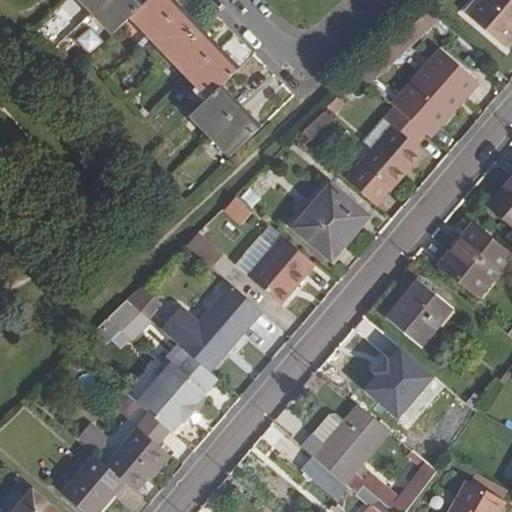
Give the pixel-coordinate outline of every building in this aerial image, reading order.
[(133,16),(152,37),(172,58),(191,78),(210,98),(192,115),(212,135),(231,156),(260,129),(240,108),(221,88),(238,71),(219,51),(199,31),(178,9),(169,0),(149,0),(142,7),(135,0),(82,0),(94,12),(114,34),(133,16)] [(511,0),(478,0),(466,15),(504,47),(511,37),(511,0)] [(438,22),(428,10),(397,41),(407,51),(438,22)] [(397,41),(371,65),(381,75),(407,51),(397,41)] [(425,79),(421,75),(401,97),(430,122),(441,111),(447,116),(464,96),(477,82),(444,52),(431,67),(434,69),(425,79)] [(401,97),(393,104),(397,107),(423,130),(430,122),(401,97)] [(423,151),(417,145),(428,134),(423,130),(397,107),(386,119),(394,126),(372,150),(361,163),(391,188),(423,151)] [(362,141),(372,150),(394,126),(386,119),(384,117),(362,141)] [(348,163),(339,174),(359,191),(368,180),(348,163)] [(511,180),(491,204),(511,222),(511,180)] [(370,215),(332,183),(293,228),(332,261),(370,215)] [(235,205),(224,216),(235,228),(247,217),(235,205)] [(511,255),(511,252),(474,223),(439,268),(479,299),(511,255)] [(220,258),(196,234),(183,247),(209,270),(220,258)] [(245,279),(277,307),(312,267),(280,239),(245,279)] [(453,308),(420,280),(388,318),(422,346),(453,308)] [(157,302),(140,287),(126,302),(144,318),(157,302)] [(181,347),(182,345),(205,365),(216,353),(222,358),(260,314),(231,289),(202,323),(181,305),(160,329),(181,347)] [(144,318),(126,302),(113,314),(136,336),(150,323),(148,321),(144,318)] [(161,306),(157,302),(144,318),(148,321),(161,306)] [(131,341),(136,336),(113,314),(95,331),(107,343),(110,339),(121,349),(130,340),(131,341)] [(388,358),(384,363),(425,398),(441,380),(381,329),(369,342),(379,350),(388,358)] [(379,350),(375,355),(384,363),(388,358),(379,350)] [(171,363),(137,403),(140,406),(147,412),(170,431),(171,432),(182,420),(183,422),(197,407),(195,405),(206,393),(216,380),(182,351),(171,363)] [(222,358),(216,353),(205,365),(211,371),(222,358)] [(425,398),(431,403),(400,439),(414,451),(458,394),(441,380),(425,398)] [(469,387),(460,396),(476,410),(484,400),(469,387)] [(129,418),(140,406),(123,391),(112,404),(129,418)] [(458,394),(414,451),(427,462),(436,469),(445,455),(476,410),(460,396),(458,394)] [(392,433),(358,404),(341,424),(334,418),(318,437),(325,443),(313,456),(347,485),(392,433)] [(136,426),(138,427),(105,465),(125,482),(135,491),(146,478),(168,453),(159,444),(170,431),(147,412),(136,426)] [(93,448),(102,431),(86,423),(77,440),(93,448)] [(400,439),(392,433),(347,485),(358,493),(365,486),(375,474),(399,495),(427,462),(414,451),(400,439)] [(173,457),(168,453),(146,478),(151,483),(173,457)] [(345,508),(358,493),(347,485),(313,456),(301,471),(345,508)] [(64,493),(86,511),(98,511),(125,482),(105,465),(95,457),(64,493)] [(375,474),(365,486),(394,511),(406,511),(436,469),(427,462),(399,495),(375,474)] [(475,471),(469,483),(501,501),(507,489),(475,471)] [(451,511),(501,511),(507,504),(501,501),(469,483),(451,511)] [(63,511),(35,488),(13,511),(63,511)]
